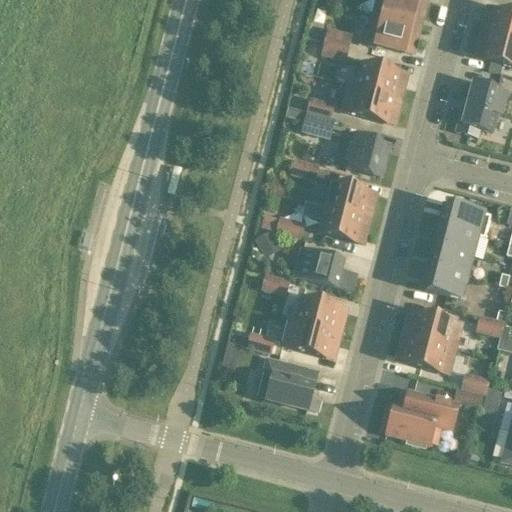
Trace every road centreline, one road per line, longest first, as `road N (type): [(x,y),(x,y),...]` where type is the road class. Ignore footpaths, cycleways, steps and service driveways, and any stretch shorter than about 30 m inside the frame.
road 1 (tertiary): [(78,418),(180,23)]
road 2 (residential): [(417,160),(333,485)]
road 3 (residential): [(333,485),(78,418)]
road 4 (residential): [(456,0),(417,160)]
